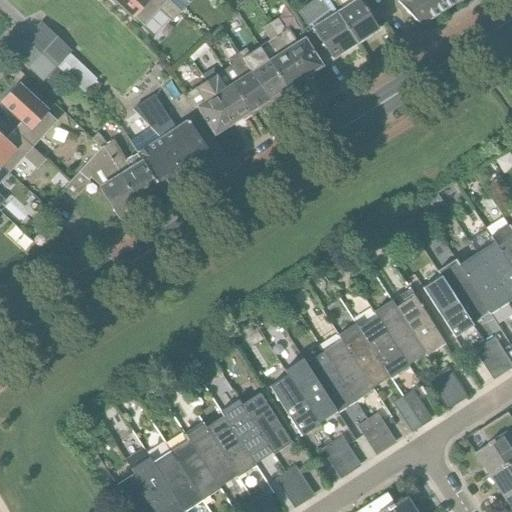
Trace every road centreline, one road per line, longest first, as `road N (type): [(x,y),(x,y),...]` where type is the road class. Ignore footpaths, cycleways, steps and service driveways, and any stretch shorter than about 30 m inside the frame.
road 1 (primary): [(0,342),(511,19)]
road 2 (residential): [(318,511),(421,447)]
